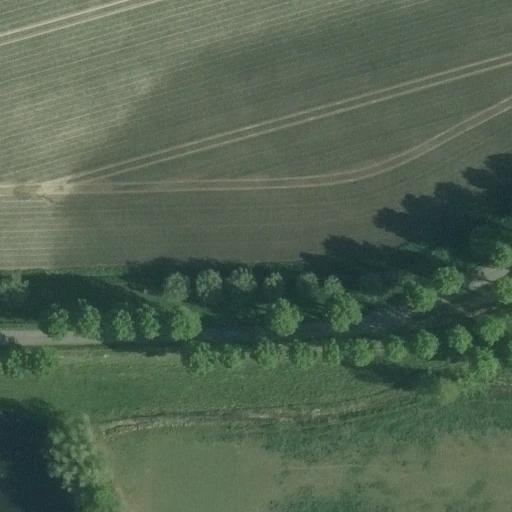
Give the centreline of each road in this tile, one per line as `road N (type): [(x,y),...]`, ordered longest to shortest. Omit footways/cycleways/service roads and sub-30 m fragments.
road 1 (unclassified): [(0,339),(361,326),(511,262)]
road 2 (track): [(511,300),(417,327),(383,320)]
